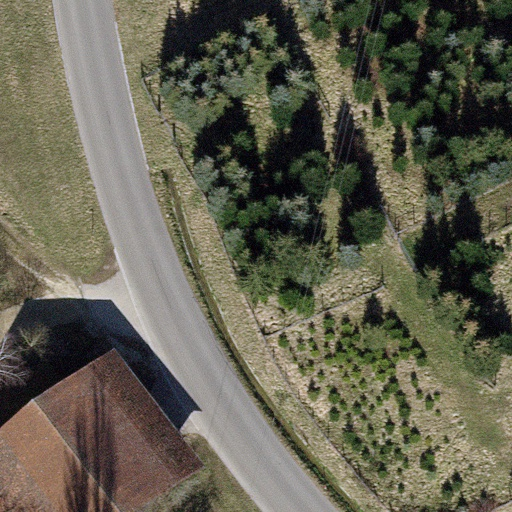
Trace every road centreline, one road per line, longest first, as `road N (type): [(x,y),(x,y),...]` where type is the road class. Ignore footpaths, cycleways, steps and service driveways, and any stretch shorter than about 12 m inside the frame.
road 1 (tertiary): [(304,511),(230,415),(165,309),(122,174),(86,0)]
road 2 (track): [(165,309),(53,318),(0,335)]
road 3 (track): [(106,314),(0,229)]
